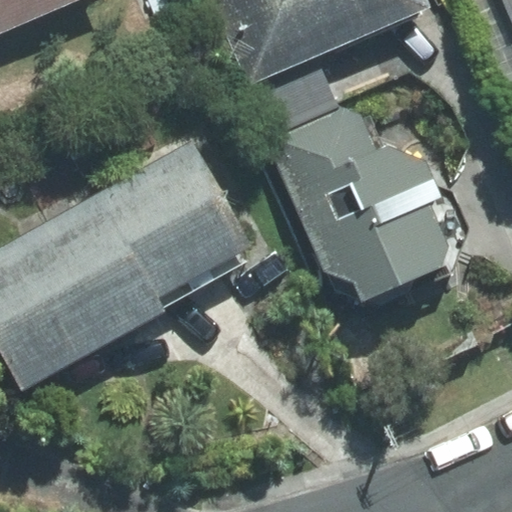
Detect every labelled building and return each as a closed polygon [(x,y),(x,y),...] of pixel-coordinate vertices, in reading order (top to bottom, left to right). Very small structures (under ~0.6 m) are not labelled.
[(0,0),(0,33),(78,0),(0,0)] [(435,0),(215,0),(270,128),(339,99),(319,51),(437,2),(435,0)] [(511,0),(496,0),(511,37),(511,0)] [(361,98),(274,135),(337,285),(356,277),(366,300),(451,265),(446,252),(458,247),(453,236),(465,232),(433,156),(415,163),(410,150),(399,155),(394,145),(383,150),(361,98)] [(196,140),(0,249),(0,346),(23,388),(261,255),(196,140)]
